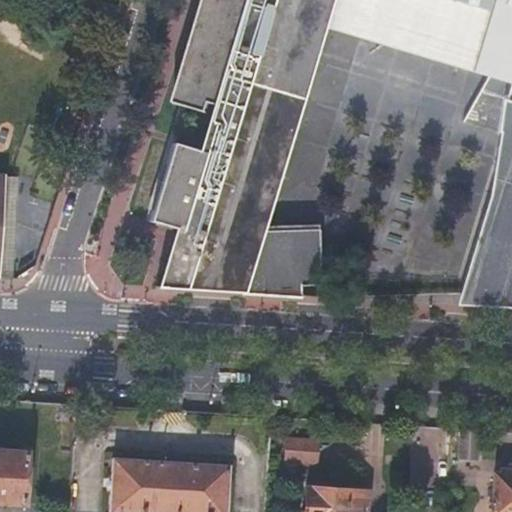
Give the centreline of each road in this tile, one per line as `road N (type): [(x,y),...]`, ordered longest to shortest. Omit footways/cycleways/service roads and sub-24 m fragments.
road 1 (secondary): [(43,367),(511,396)]
road 2 (secondary): [(511,343),(54,313)]
road 3 (residential): [(151,0),(54,313)]
